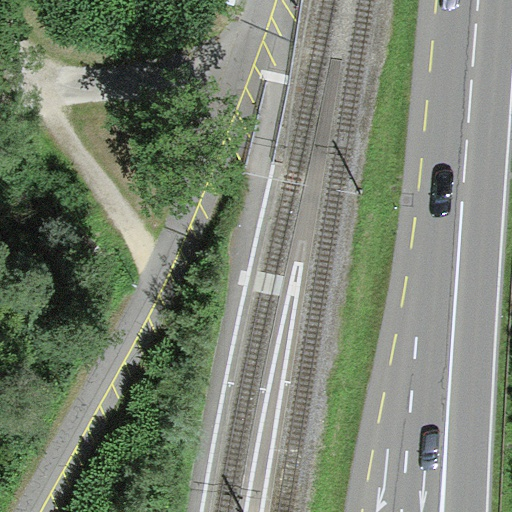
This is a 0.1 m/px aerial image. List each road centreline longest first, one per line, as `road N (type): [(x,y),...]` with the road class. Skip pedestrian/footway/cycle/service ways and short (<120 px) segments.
road 1 (track): [(245,60),(158,279),(29,511)]
road 2 (primary): [(444,413),(479,0)]
road 3 (track): [(158,279),(0,42)]
road 4 (track): [(245,60),(181,76),(0,95)]
